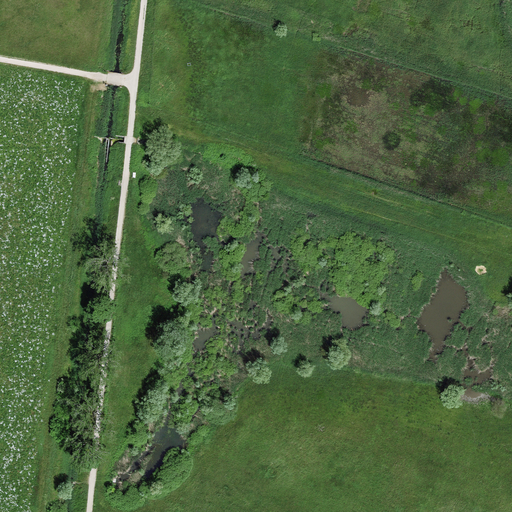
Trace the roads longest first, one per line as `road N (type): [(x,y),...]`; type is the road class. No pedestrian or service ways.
road 1 (track): [(89,511),(144,0)]
road 2 (track): [(135,81),(0,59)]
